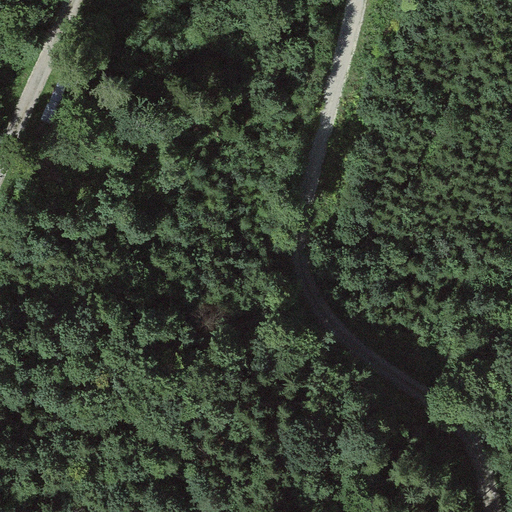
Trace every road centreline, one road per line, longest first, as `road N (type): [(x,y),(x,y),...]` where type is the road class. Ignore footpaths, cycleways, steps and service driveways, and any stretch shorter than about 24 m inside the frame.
road 1 (track): [(486,511),(475,467),(336,319),(302,220),(353,0)]
road 2 (track): [(75,0),(0,177)]
